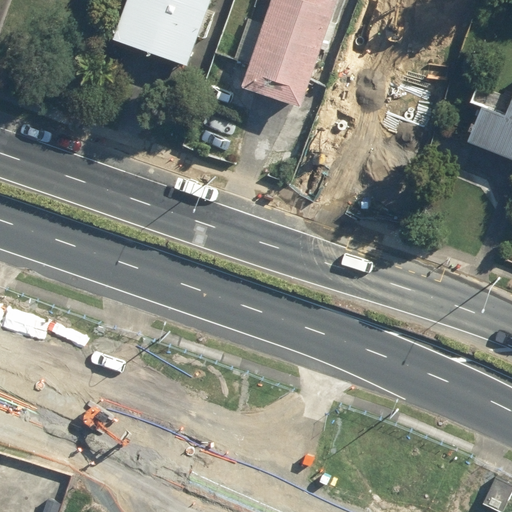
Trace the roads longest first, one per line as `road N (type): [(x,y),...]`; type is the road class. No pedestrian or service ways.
road 1 (primary): [(0,142),(511,316)]
road 2 (primary): [(441,511),(0,320)]
